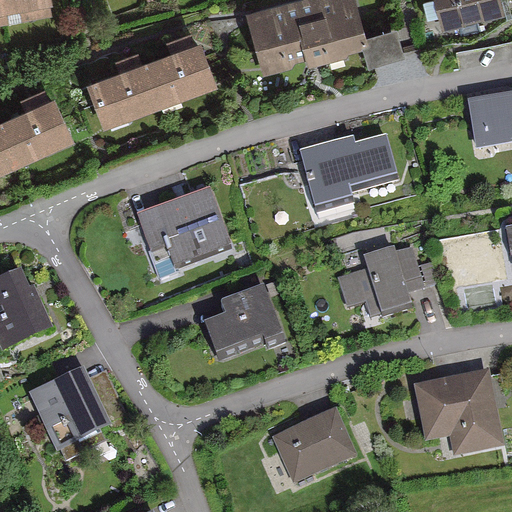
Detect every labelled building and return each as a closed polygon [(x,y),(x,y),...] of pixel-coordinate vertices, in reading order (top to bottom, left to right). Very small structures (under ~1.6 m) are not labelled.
[(1,0),(5,22),(48,14),(45,0),(1,0)] [(323,0),(316,0),(251,18),(266,73),(310,61),(311,66),(362,52),(348,0),(343,0),(325,5),(323,0)] [(438,0),(446,27),(501,13),(497,0),(438,0)] [(199,49),(146,70),(160,107),(214,87),(199,49)] [(146,70),(92,90),(106,127),(160,107),(146,70)] [(511,103),(475,109),(482,149),(511,144),(511,103)] [(54,107),(1,129),(18,167),(70,145),(54,107)] [(1,129),(0,130),(0,174),(18,167),(1,129)] [(353,144),(304,159),(319,212),(351,203),(348,192),(397,178),(386,142),(355,151),(353,144)] [(210,198),(143,224),(162,274),(229,249),(210,198)] [(369,270),(338,279),(346,306),(364,300),(370,319),(411,307),(405,287),(421,282),(413,256),(401,259),(399,252),(366,263),(369,270)] [(19,272),(0,280),(0,327),(7,343),(44,326),(19,272)] [(209,329),(219,357),(264,341),(266,345),(281,340),(263,291),(222,306),(228,322),(209,329)] [(79,374),(39,393),(63,445),(103,426),(79,374)] [(486,374),(419,387),(429,435),(454,431),(457,449),(499,441),(486,374)] [(334,414),(277,439),(294,476),(350,451),(334,414)]
